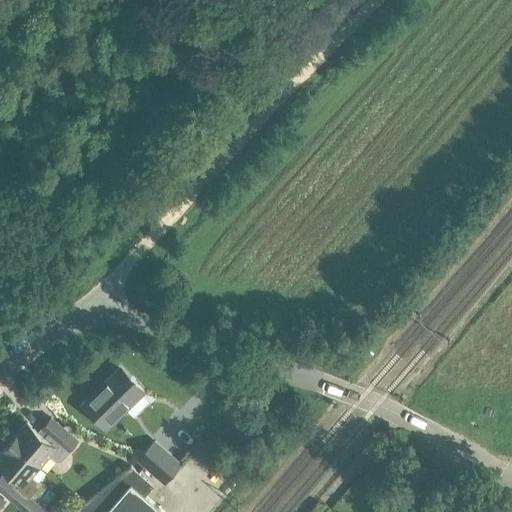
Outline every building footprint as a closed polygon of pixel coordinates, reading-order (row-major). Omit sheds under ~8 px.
[(120,369),(84,405),(106,427),(140,393),(128,382),(131,379),(120,369)] [(12,440),(41,465),(50,455),(57,461),(62,461),(79,441),(53,418),(39,433),(27,423),(12,440)] [(31,476),(41,465),(12,440),(0,454),(0,464),(7,470),(0,477),(0,491),(21,510),(39,488),(39,483),(31,476)] [(138,459),(165,483),(181,465),(153,441),(138,459)] [(215,461),(232,475),(244,460),(227,446),(215,461)] [(131,484),(141,473),(133,465),(85,502),(96,511),(105,511),(130,484),(131,484)] [(105,511),(162,511),(146,497),(156,485),(141,473),(131,484),(130,484),(105,511)]
